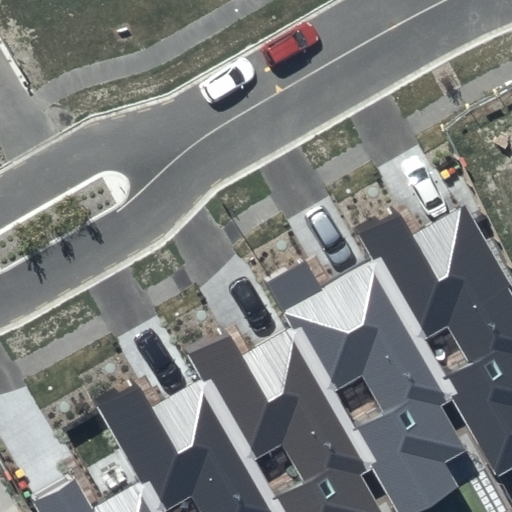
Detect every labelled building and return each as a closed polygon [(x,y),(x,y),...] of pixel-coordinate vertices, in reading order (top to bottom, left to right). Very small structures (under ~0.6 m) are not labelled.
[(354,232),(370,260),(451,400),(498,476),(511,467),(511,290),(464,207),(411,236),(396,209),(354,232)] [(290,326),(286,329),(369,471),(394,511),(414,511),(458,485),(445,463),(467,450),(441,406),(451,400),(370,260),(321,289),(306,261),(266,285),(290,326)] [(185,351),(201,379),(276,511),(382,511),(361,475),(369,471),(286,329),(239,357),(224,330),(185,351)] [(98,408),(142,482),(159,511),(276,511),(201,379),(152,408),(138,384),(98,408)] [(74,478),(34,502),(39,511),(159,511),(142,482),(93,510),(74,478)]
